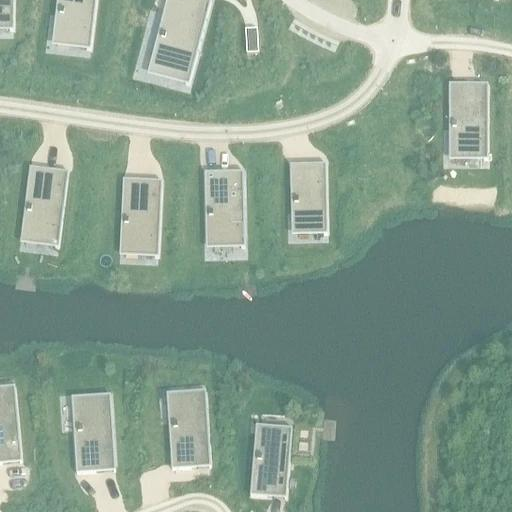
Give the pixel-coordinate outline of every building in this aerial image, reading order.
[(0,0),(0,24),(12,25),(14,25),(13,0),(0,0)] [(59,17),(57,41),(90,45),(91,45),(96,0),(61,0),(60,12),(59,12),(59,17)] [(161,41),(155,64),(192,74),(211,3),(209,3),(197,0),(167,0),(164,14),(168,15),(162,36),(160,41),(161,41)] [(257,30),(245,31),(246,55),(258,54),(257,30)] [(468,86),(449,86),(449,104),(453,104),(453,126),(452,126),(452,131),(453,131),(453,155),(488,155),(488,92),(486,92),(474,92),(474,87),(468,87),(468,86)] [(290,167),(290,188),(291,188),(291,193),(295,193),(295,201),(294,201),(294,207),(295,207),(295,230),(327,229),(326,172),(324,172),(324,173),(312,173),(312,167),(306,167),(306,166),(290,167)] [(27,215),(28,215),(25,238),(60,243),(68,180),(65,180),(65,181),(54,179),(54,173),(49,173),(49,172),(30,169),(27,188),(31,188),(30,196),(29,210),(28,210),(27,215)] [(223,174),(204,174),(205,193),(209,193),(209,214),(209,220),(210,243),(245,242),(243,179),(241,179),(241,180),(229,180),(229,175),(223,175),(223,174)] [(123,181),(122,200),(126,200),(126,208),(125,222),(124,227),(125,227),(124,251),(159,252),(162,189),(159,189),(159,190),(148,189),(148,183),(142,183),(142,182),(123,181)] [(15,395),(0,396),(0,466),(2,466),(2,465),(7,465),(7,459),(19,458),(21,458),(15,395)] [(206,400),(171,402),(173,426),(172,426),(172,431),(173,431),(174,453),(170,453),(171,472),(191,470),(191,469),(196,469),(196,463),(208,463),(210,463),(206,400)] [(111,404),(76,406),(77,430),(77,435),(78,435),(79,457),(75,457),(76,476),(95,474),(101,473),(101,467),(113,467),(115,467),(111,404)] [(291,438),(259,435),(257,458),(256,463),(257,463),(256,472),(253,471),(253,477),(252,476),(250,498),(266,499),(266,498),(272,499),(273,493),(285,494),(284,494),(287,495),(291,438)]
